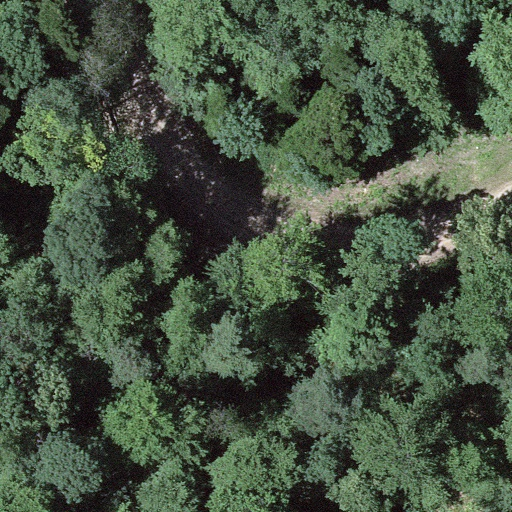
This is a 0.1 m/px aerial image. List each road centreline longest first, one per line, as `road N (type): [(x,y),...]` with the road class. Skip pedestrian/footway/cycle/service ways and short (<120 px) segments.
road 1 (track): [(511,202),(406,273),(266,243),(196,185),(116,38),(105,0)]
road 2 (track): [(406,273),(307,366),(193,511)]
